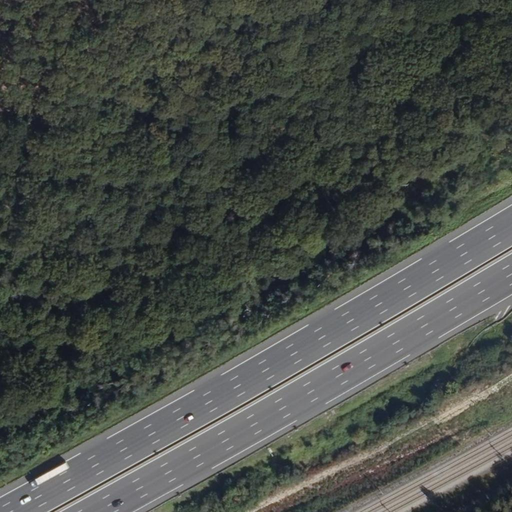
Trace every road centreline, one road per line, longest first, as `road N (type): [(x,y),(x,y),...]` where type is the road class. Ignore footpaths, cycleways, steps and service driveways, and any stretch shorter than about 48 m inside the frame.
road 1 (track): [(472,0),(344,140),(302,226),(254,267),(171,297),(0,302)]
road 2 (motorway): [(511,223),(8,511)]
road 3 (motorway): [(97,511),(511,274)]
